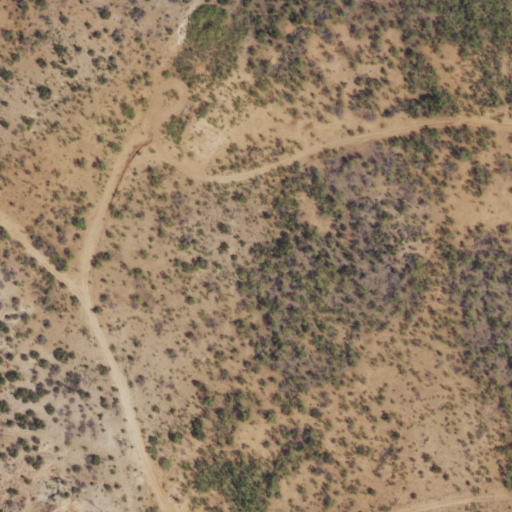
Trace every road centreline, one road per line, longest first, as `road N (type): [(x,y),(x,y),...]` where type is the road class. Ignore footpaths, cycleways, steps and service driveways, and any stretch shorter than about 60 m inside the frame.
road 1 (track): [(70,299),(122,231),(175,196),(250,164),(373,134),(511,157)]
road 2 (track): [(0,230),(35,257),(83,316),(181,511)]
